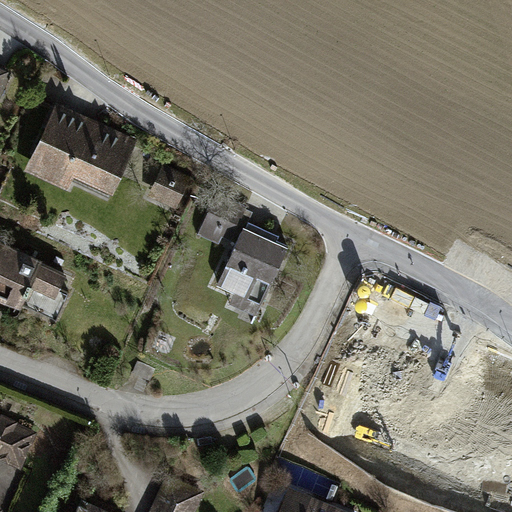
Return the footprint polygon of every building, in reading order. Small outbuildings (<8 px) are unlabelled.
[(0,93),(11,67),(0,61),(0,93)] [(140,139),(57,99),(26,169),(68,187),(72,177),(110,195),(140,139)] [(191,174),(162,161),(149,197),(179,208),(191,174)] [(251,211),(217,194),(199,235),(219,244),(224,234),(236,241),(217,284),(235,292),(230,303),(255,315),(292,242),(245,224),(251,211)] [(44,255),(0,234),(0,293),(58,320),(70,291),(60,287),(67,272),(42,260),(44,255)] [(448,363),(401,352),(390,405),(398,407),(387,452),(474,476),(483,438),(511,444),(511,419),(487,414),(486,419),(436,408),(448,363)] [(41,430),(0,412),(0,511),(4,511),(6,509),(0,506),(0,456),(24,467),(41,430)] [(119,511),(84,494),(75,511),(195,511),(204,493),(166,477),(148,511),(119,511)] [(359,511),(287,483),(273,511),(359,511)]
